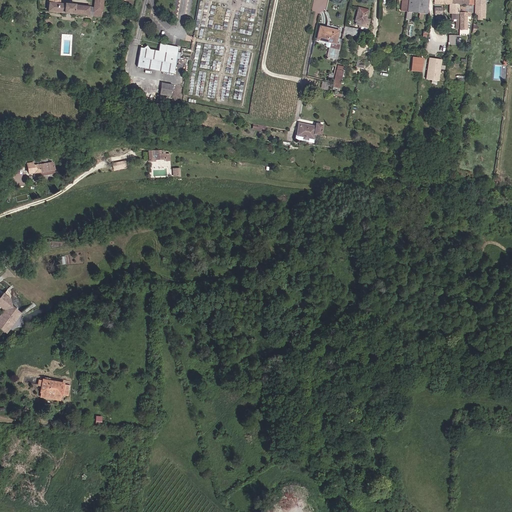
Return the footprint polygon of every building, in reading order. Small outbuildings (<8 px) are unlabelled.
[(89,14),(90,7),(58,4),(58,0),(48,0),(47,11),(89,14)] [(93,0),(92,7),(92,14),(93,15),(100,15),(102,0),(93,0)] [(403,1),(402,8),(402,12),(405,12),(406,13),(407,9),(407,0),(398,0),(398,1),(403,1)] [(407,0),(407,9),(406,13),(430,15),(430,13),(430,8),(427,7),(428,0),(407,0)] [(483,0),(475,0),(475,5),(475,14),(475,15),(477,15),(477,20),(480,20),(480,19),(483,19),(483,18),(483,0)] [(459,4),(450,4),(450,14),(452,14),(452,20),(454,20),(454,22),(456,22),(456,30),(459,30),(459,26),(459,21),(459,13),(459,6),(459,4)] [(467,13),(471,14),(471,7),(459,6),(459,13),(459,21),(459,26),(465,26),(467,26),(467,21),(467,18),(467,13)] [(355,25),(368,28),(370,20),(366,19),(368,11),(358,9),(355,21),(356,21),(355,25)] [(332,50),(338,51),(340,45),(336,45),(339,32),(320,28),(318,40),(330,43),(329,49),(332,50)] [(459,45),(460,35),(449,34),(448,44),(459,45)] [(179,46),(160,44),(159,50),(151,49),(147,45),(144,48),(141,48),(138,67),(175,73),(178,47),(179,46)] [(421,72),(423,58),(413,56),(410,70),(421,72)] [(340,63),(336,78),(342,79),(344,71),(345,64),(340,63)] [(320,87),(328,89),(329,82),(322,81),(321,83),(320,87)] [(157,94),(168,96),(170,85),(159,83),(157,94)] [(300,122),(298,132),(315,135),(319,135),(322,123),(318,122),(317,126),(300,122)] [(315,135),(298,132),(296,137),(313,141),(315,135)] [(149,152),(149,162),(154,162),(154,161),(163,161),(163,163),(168,163),(169,157),(164,157),(164,153),(155,153),(155,152),(149,152)] [(33,173),(53,171),(52,163),(48,164),(47,159),(32,161),(32,163),(26,164),(27,174),(33,173)] [(0,301),(2,299),(10,305),(13,300),(13,298),(11,295),(7,290),(0,284),(0,301)] [(0,327),(7,333),(22,314),(2,300),(0,302),(0,312),(2,315),(0,317),(0,327)] [(49,381),(45,398),(57,401),(58,395),(66,397),(71,398),(73,386),(49,381)]
